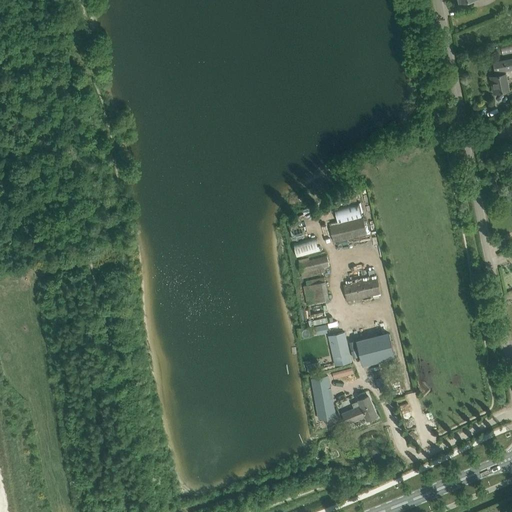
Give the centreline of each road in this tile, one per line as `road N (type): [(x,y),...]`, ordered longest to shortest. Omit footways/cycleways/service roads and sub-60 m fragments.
road 1 (unclassified): [(511,376),(434,0)]
road 2 (unclassified): [(511,414),(418,455),(403,442),(381,391)]
road 3 (primary): [(384,511),(511,460)]
